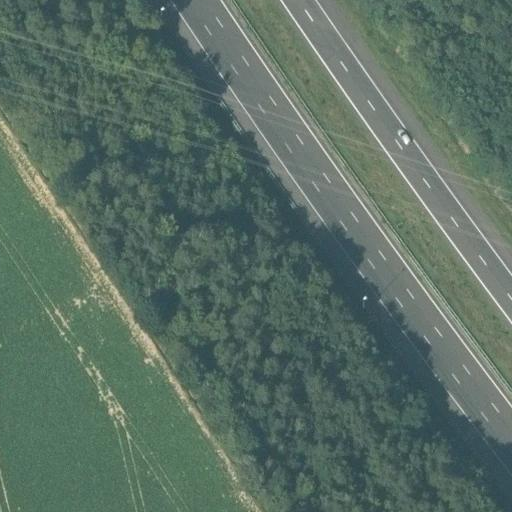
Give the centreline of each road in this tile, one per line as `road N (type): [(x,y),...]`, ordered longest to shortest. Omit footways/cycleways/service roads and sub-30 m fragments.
road 1 (motorway): [(186,0),(511,446)]
road 2 (motorway): [(511,297),(302,0)]
